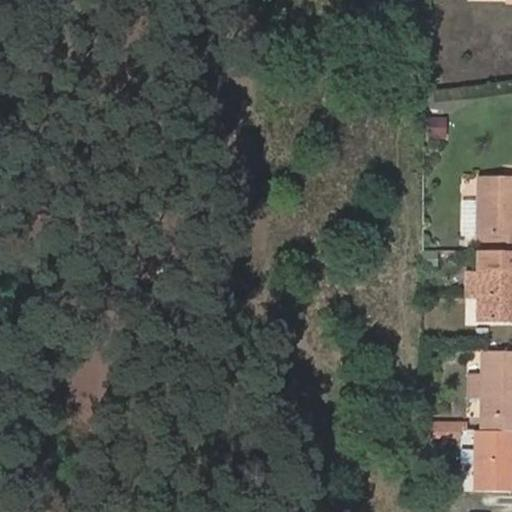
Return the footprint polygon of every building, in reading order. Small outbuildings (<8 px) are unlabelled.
[(428,139),(447,139),(447,120),(428,119),(428,139)] [(472,250),(511,251),(511,176),(475,175),(474,200),(473,234),(472,250)] [(473,234),(474,200),(458,199),(457,234),(473,234)] [(472,270),(471,298),(511,299),(511,298),(511,251),(472,250),(472,270)] [(461,270),(461,297),(471,298),(472,270),(461,270)] [(511,299),(471,298),(471,321),(510,322),(511,299)] [(466,420),(466,431),(468,430),(511,431),(511,353),(476,353),(473,419),(466,420)] [(511,431),(468,430),(466,491),(509,492),(510,462),(511,431)]
